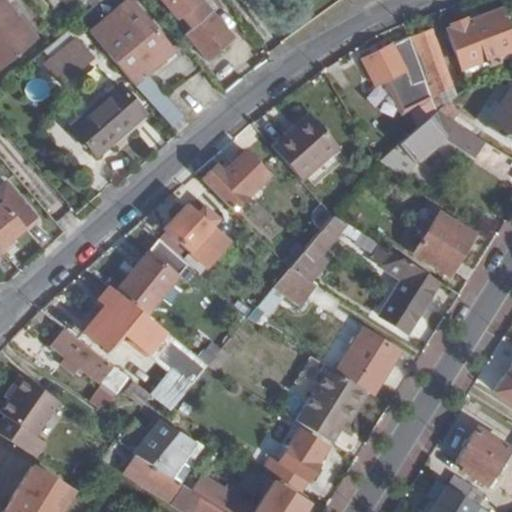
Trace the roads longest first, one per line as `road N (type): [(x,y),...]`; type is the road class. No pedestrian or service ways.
road 1 (residential): [(420,0),(285,76),(0,321)]
road 2 (residential): [(511,267),(359,511)]
